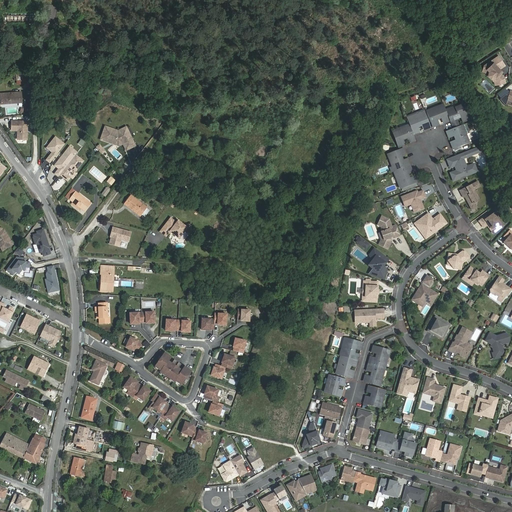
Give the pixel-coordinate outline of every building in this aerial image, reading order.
[(504,65),(498,56),(492,60),(493,63),(492,64),(487,63),(484,65),(483,68),(487,69),(489,71),(490,74),(493,78),(496,78),(498,80),(499,84),(505,82),(504,77),(501,74),(502,72),(499,69),(504,65)] [(15,84),(28,84),(27,73),(15,73),(15,84)] [(22,103),(21,93),(0,94),(1,105),(22,103)] [(446,111),(449,120),(450,121),(456,119),(461,117),(462,116),(464,121),(469,119),(463,105),(446,111)] [(444,106),(427,112),(431,122),(437,119),(442,118),(443,117),(445,122),(449,120),(446,111),(444,106)] [(425,113),(408,120),(413,134),(418,132),(416,128),(417,127),(422,125),(428,123),(425,113)] [(27,141),(28,123),(17,122),(17,123),(13,123),(13,131),(19,132),(19,140),(27,141)] [(461,125),(451,129),(454,135),(456,140),(456,141),(452,143),(453,148),(454,148),(459,146),(468,142),(461,125)] [(409,127),(392,134),(397,148),(402,146),(400,142),(402,141),(406,139),(413,137),(409,127)] [(120,144),(124,150),(132,145),(122,128),(115,132),(102,128),(99,139),(103,141),(104,138),(112,141),(114,144),(119,141),(120,144)] [(46,160),(50,163),(65,144),(55,137),(46,148),(52,152),(46,160)] [(102,155),(105,151),(102,148),(99,145),(96,147),(102,155)] [(55,174),(59,176),(75,155),(77,153),(69,147),(55,165),(59,169),(55,174)] [(394,171),(405,167),(403,161),(401,156),(401,154),(405,153),(403,148),(388,154),(394,171)] [(468,157),(466,153),(447,160),(450,168),(456,165),(458,170),(450,173),(454,181),(459,179),(461,177),(465,175),(467,176),(477,172),(474,164),(467,167),(464,159),(465,159),(468,157)] [(83,161),(75,155),(60,175),(68,181),(70,178),(67,175),(72,169),(75,172),(83,161)] [(165,163),(158,158),(152,166),(159,171),(165,163)] [(405,167),(394,171),(401,188),(417,182),(415,178),(410,179),(410,178),(408,173),(405,167)] [(465,197),(466,196),(468,199),(467,200),(472,210),(477,207),(475,203),(478,201),(478,199),(474,190),(476,189),(473,184),(460,191),(463,198),(465,197)] [(75,192),(72,189),(66,197),(69,200),(75,192)] [(402,197),(405,205),(410,202),(412,203),(413,206),(413,208),(414,212),(424,209),(422,204),(420,204),(419,201),(421,200),(420,198),(425,196),(423,191),(417,193),(415,192),(412,194),(412,195),(409,196),(408,194),(402,197)] [(69,200),(85,212),(91,204),(75,192),(69,200)] [(149,211),(146,208),(147,208),(130,196),(124,204),(140,217),(141,215),(145,218),(149,211)] [(428,213),(414,223),(418,227),(421,228),(422,228),(425,233),(429,233),(437,228),(438,229),(446,223),(440,214),(432,219),(428,213)] [(493,233),(503,226),(493,214),(487,218),(486,216),(479,221),(484,227),(488,224),(490,227),(489,228),(493,233)] [(387,221),(380,217),(376,226),(381,228),(383,232),(381,233),(384,240),(381,246),(388,249),(391,242),(389,240),(389,239),(391,238),(392,239),(399,236),(395,227),(394,226),(391,227),(392,229),(391,229),(387,221)] [(164,227),(170,232),(179,239),(185,231),(191,231),(190,225),(184,225),(178,220),(177,222),(171,218),(164,227)] [(127,231),(109,226),(108,230),(110,231),(109,235),(108,236),(106,243),(115,245),(117,239),(125,241),(127,231)] [(164,227),(160,231),(166,236),(170,232),(164,227)] [(42,251),(43,255),(50,253),(47,245),(48,245),(43,229),(37,231),(38,233),(33,234),(34,236),(33,237),(35,244),(37,243),(39,252),(42,251)] [(12,244),(4,231),(2,231),(0,230),(0,246),(3,251),(12,244)] [(364,241),(361,245),(366,249),(369,245),(364,241)] [(369,255),(373,258),(371,262),(374,264),(374,266),(372,268),(373,269),(371,275),(376,276),(376,275),(379,276),(379,277),(384,279),(385,273),(384,273),(385,272),(387,270),(383,267),(383,266),(382,265),(384,262),(383,261),(386,258),(374,248),(369,255)] [(455,254),(449,253),(447,265),(451,266),(454,269),(457,266),(461,267),(462,263),(470,258),(466,252),(463,251),(457,255),(457,257),(454,256),(455,254)] [(17,257),(7,270),(12,275),(15,271),(18,274),(21,270),(25,270),(25,267),(29,267),(30,264),(28,262),(25,262),(25,260),(23,258),(21,258),(21,259),(20,259),(20,257),(17,257)] [(57,284),(59,284),(54,265),(48,267),(49,271),(48,271),(47,274),(48,279),(46,279),(49,292),(58,290),(57,284)] [(480,274),(470,267),(465,275),(474,282),(478,285),(479,283),(482,286),(489,276),(482,271),(480,274)] [(114,272),(101,271),(100,275),(101,275),(100,289),(113,290),(113,288),(113,282),(114,272)] [(465,275),(462,278),(472,285),(474,282),(465,275)] [(427,276),(423,282),(429,286),(433,280),(427,276)] [(504,280),(499,277),(490,290),(490,293),(494,296),(495,295),(499,297),(497,300),(501,302),(506,296),(507,296),(511,290),(506,286),(504,286),(501,284),(504,280)] [(366,279),(366,281),(366,286),(363,288),(363,295),(365,297),(365,301),(377,302),(377,294),(377,290),(378,282),(370,282),(370,280),(366,279)] [(431,305),(438,294),(422,284),(412,300),(422,307),(426,302),(428,303),(431,305)] [(99,312),(99,319),(99,324),(110,323),(110,317),(107,317),(106,307),(108,307),(107,303),(98,303),(98,307),(95,307),(95,313),(99,312)] [(383,309),(354,311),(355,323),(370,322),(370,327),(375,326),(375,319),(383,318),(383,309)] [(250,311),(238,310),(237,320),(241,320),(241,321),(249,321),(250,311)] [(154,312),(130,314),(131,324),(139,324),(139,323),(143,323),(146,323),(146,324),(155,323),(154,312)] [(214,320),(214,324),(218,324),(218,325),(226,326),(227,315),(215,314),(214,320)] [(40,321),(26,315),(20,327),(34,334),(40,321)] [(214,320),(202,319),(202,330),(210,331),(210,330),(214,330),(214,324),(214,320)] [(435,319),(428,331),(434,335),(435,332),(443,337),(446,333),(444,332),(448,323),(442,320),(441,322),(435,319)] [(190,322),(166,320),(166,331),(174,332),(174,331),(181,331),(181,332),(190,333),(190,322)] [(61,332),(45,324),(40,336),(50,341),(49,345),(54,348),(61,332)] [(472,333),(462,328),(458,336),(457,336),(455,339),(456,340),(454,343),(453,343),(449,350),(455,354),(457,351),(460,352),(460,354),(466,357),(472,346),(466,343),(472,333)] [(428,345),(432,334),(425,332),(421,342),(428,345)] [(490,332),(485,341),(492,344),(493,345),(492,347),(494,352),(494,354),(498,356),(500,356),(502,355),(504,351),(502,344),(509,342),(510,340),(508,334),(506,333),(496,336),(490,332)] [(130,338),(125,347),(133,351),(133,350),(137,351),(141,343),(130,338)] [(234,347),(233,351),(243,353),(246,341),(235,339),(233,347),(234,347)] [(355,348),(357,341),(347,339),(337,374),(347,377),(349,370),(350,365),(351,364),(356,365),(358,356),(353,354),(354,353),(355,348)] [(365,377),(364,381),(379,386),(389,350),(374,346),(372,351),(377,352),(377,353),(376,358),(374,365),(372,372),(370,377),(370,378),(365,377)] [(167,363),(171,357),(164,353),(155,367),(161,371),(160,372),(174,382),(175,381),(181,385),(191,371),(184,367),(180,373),(177,371),(169,366),(170,365),(167,363)] [(235,358),(224,354),(222,362),(223,363),(221,366),(225,367),(231,369),(235,358)] [(28,370),(43,377),(49,364),(34,357),(28,370)] [(376,358),(371,357),(369,364),(367,370),(372,372),(374,365),(376,358)] [(94,371),(90,381),(99,385),(107,365),(96,360),(92,370),(94,371)] [(123,373),(126,366),(119,363),(115,370),(123,373)] [(221,366),(216,364),(215,368),(214,367),(211,375),(221,379),(225,367),(221,366)] [(412,370),(404,368),(397,393),(407,396),(409,389),(416,391),(419,380),(410,377),(412,370)] [(17,382),(15,386),(24,390),(28,381),(6,371),(3,377),(7,378),(5,381),(11,384),(13,381),(17,382)] [(339,384),(340,377),(330,375),(325,392),(340,396),(342,392),(337,390),(337,389),(339,384)] [(127,393),(132,396),(140,385),(137,383),(137,382),(130,377),(124,387),(129,391),(127,393)] [(434,379),(427,377),(423,393),(434,396),(433,401),(441,403),(445,388),(433,384),(434,379)] [(140,385),(132,396),(137,400),(138,397),(143,401),(150,391),(143,387),(140,385)] [(369,385),(368,390),(373,392),(372,393),(371,398),(369,405),(379,407),(384,390),(369,385)] [(462,387),(454,385),(449,401),(459,404),(457,409),(466,412),(470,398),(460,395),(462,387)] [(204,394),(203,398),(212,401),(216,402),(218,397),(215,396),(217,390),(206,386),(203,394),(204,394)] [(494,407),(495,408),(498,399),(490,396),(488,401),(488,402),(484,401),(484,400),(479,398),(474,414),(479,415),(480,414),(480,413),(488,415),(488,413),(492,414),(494,407)] [(87,397),(81,418),(92,420),(97,399),(87,397)] [(156,413),(161,417),(169,405),(166,403),(166,402),(159,398),(153,407),(158,411),(156,413)] [(216,402),(212,401),(211,404),(210,404),(208,412),(218,415),(222,404),(216,402)] [(10,402),(5,408),(8,411),(13,404),(10,402)] [(329,417),(335,419),(336,415),(339,416),(341,408),(323,403),(320,415),(329,417)] [(28,404),(24,412),(41,420),(45,412),(28,404)] [(169,405),(161,417),(165,420),(167,417),(172,421),(179,411),(172,407),(172,408),(169,405)] [(480,413),(480,414),(492,418),(495,408),(494,407),(492,414),(488,413),(488,415),(480,413)] [(357,427),(368,430),(372,413),(366,412),(366,414),(363,414),(364,411),(359,410),(357,415),(360,416),(359,418),(357,427)] [(511,414),(501,421),(498,431),(508,434),(509,428),(511,426),(511,414)] [(337,423),(334,423),(335,419),(329,417),(328,421),(327,421),(323,435),(333,438),(337,423)] [(115,419),(113,428),(120,430),(121,421),(115,419)] [(195,430),(196,427),(193,426),(193,425),(185,422),(182,433),(193,437),(195,430)] [(316,441),(320,439),(314,422),(311,423),(309,428),(311,433),(307,435),(303,445),(304,448),(317,443),(316,441)] [(89,429),(79,427),(75,444),(76,445),(76,448),(88,451),(90,440),(87,439),(89,429)] [(365,444),(369,430),(368,430),(357,427),(353,441),(365,444)] [(199,431),(195,430),(193,437),(192,439),(203,443),(207,433),(199,431)] [(407,453),(406,456),(412,457),(416,443),(410,442),(412,438),(407,436),(408,433),(405,432),(402,444),(397,442),(395,449),(394,452),(399,453),(400,450),(405,452),(407,453)] [(0,444),(0,446),(23,458),(30,445),(7,433),(0,444)] [(33,439),(32,439),(30,445),(23,458),(36,465),(46,445),(44,444),(46,440),(36,435),(33,439)] [(376,447),(390,450),(391,448),(395,449),(397,442),(397,440),(393,439),(380,435),(376,447)] [(438,450),(441,441),(430,438),(425,456),(436,459),(435,461),(440,462),(440,461),(443,453),(443,451),(438,450)] [(131,454),(130,461),(143,464),(145,455),(149,456),(152,446),(140,443),(139,448),(137,449),(137,451),(138,453),(137,455),(135,455),(134,454),(132,454),(131,454)] [(459,456),(461,447),(450,444),(447,455),(443,453),(440,461),(451,463),(451,462),(455,460),(456,460),(457,457),(458,455),(459,456)] [(254,447),(248,451),(251,456),(248,457),(254,469),(263,464),(254,447)] [(114,453),(107,452),(105,461),(111,463),(114,453)] [(244,462),(240,456),(230,461),(239,475),(240,476),(247,472),(241,463),(244,462)] [(74,458),(70,474),(84,478),(85,472),(82,471),(84,460),(74,458)] [(223,465),(227,472),(221,475),(225,481),(227,481),(239,475),(230,461),(223,465)] [(331,477),(336,475),(332,464),(322,468),(322,469),(321,470),(321,471),(318,472),(321,482),(332,479),(331,477)] [(469,464),(467,473),(480,477),(481,473),(486,475),(488,467),(488,466),(483,464),(482,467),(469,464)] [(111,474),(112,467),(107,466),(104,480),(110,481),(111,474)] [(353,481),(356,472),(352,471),(353,469),(344,466),(341,479),(353,483),(353,481)] [(486,475),(485,477),(503,482),(507,467),(501,466),(500,470),(488,467),(486,475)] [(360,474),(360,473),(356,472),(353,481),(358,482),(357,486),(364,488),(372,490),(376,479),(360,474)] [(311,475),(298,480),(302,486),(306,494),(317,490),(311,475)] [(397,497),(401,486),(397,485),(397,483),(393,482),(394,481),(386,479),(386,480),(384,486),(383,490),(390,492),(389,495),(397,497)] [(295,482),(294,481),(287,485),(296,501),(307,495),(306,494),(302,486),(298,488),(295,482)] [(272,494),(275,500),(278,498),(279,499),(286,494),(281,486),(274,490),(275,492),(272,494)] [(426,492),(406,486),(403,496),(409,498),(417,500),(416,504),(422,506),(426,492)] [(120,496),(131,499),(133,492),(122,489),(120,496)] [(14,494),(11,503),(27,510),(31,500),(18,495),(18,496),(14,494)] [(275,500),(272,494),(261,500),(267,511),(276,511),(273,506),(277,503),(275,500)]
